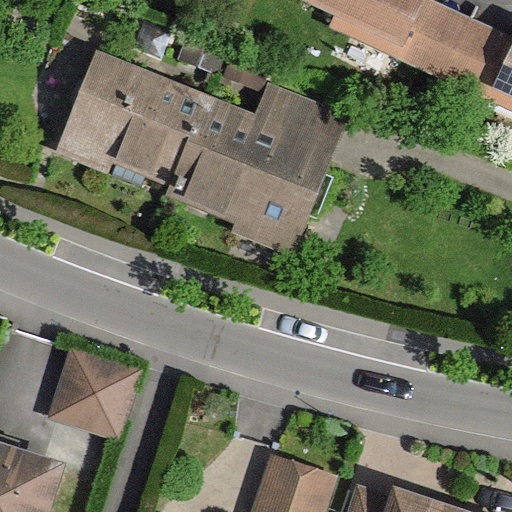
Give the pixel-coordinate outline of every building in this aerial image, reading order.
[(310,0),(407,45),(427,0),(310,0)] [(511,35),(474,19),(432,0),(427,0),(407,45),(452,66),(496,86),(511,52),(511,35)] [(511,52),(496,86),(511,93),(511,52)] [(211,106),(101,63),(77,124),(118,141),(112,153),(181,180),(207,116),(211,106)] [(252,134),(326,164),(345,114),(271,84),(252,134)] [(252,134),(207,116),(181,180),(177,191),(247,219),(250,210),(299,230),(326,164),(252,134)] [(78,339),(59,416),(131,434),(151,357),(78,339)] [(0,440),(0,511),(49,511),(66,462),(0,440)] [(280,445),(253,511),(333,511),(349,472),(280,445)] [(483,511),(396,484),(386,511),(483,511)]
